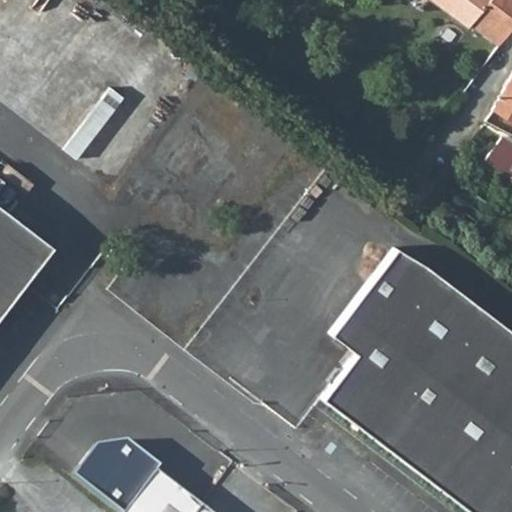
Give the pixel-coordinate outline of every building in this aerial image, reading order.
[(434,0),(470,28),(472,25),(446,5),(449,0),(434,0)] [(511,29),(511,0),(449,0),(446,5),(472,25),(485,9),(511,29)] [(472,25),(500,47),(511,29),(485,9),(472,25)] [(511,79),(493,111),(511,125),(511,79)] [(79,131),(90,140),(125,97),(114,88),(79,131)] [(507,179),(509,176),(511,171),(511,147),(491,131),(473,152),(507,179)] [(418,174),(403,197),(420,207),(434,185),(418,174)] [(0,205),(0,311),(51,244),(0,205)] [(511,511),(511,320),(408,240),(340,328),(363,347),(329,392),(483,511),(511,511)] [(154,468),(121,511),(193,511),(200,503),(154,468)] [(212,511),(200,503),(193,511),(212,511)]
